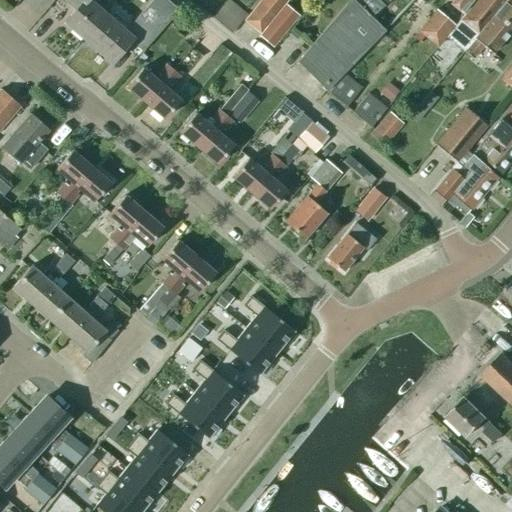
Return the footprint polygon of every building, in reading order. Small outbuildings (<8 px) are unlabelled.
[(83,39),(105,14),(89,0),(73,0),(79,5),(63,22),(83,39)] [(151,0),(125,31),(105,14),(83,39),(110,63),(132,38),(144,49),(177,11),(165,0),(151,0)] [(246,14),(229,0),(225,0),(212,16),(232,33),(246,14)] [(261,0),(244,20),(260,33),(286,0),(261,0)] [(391,0),(353,0),(352,1),(350,0),(296,61),(326,90),(328,92),(343,74),(385,30),(369,15),(391,0)] [(444,38),(475,0),(455,0),(458,3),(449,15),(445,19),(436,11),(418,32),(436,47),(444,38)] [(475,0),(444,38),(462,52),(505,0),(475,0)] [(511,0),(505,0),(462,52),(471,60),(482,47),(491,54),(511,29),(511,0)] [(269,46),(289,24),(276,14),(257,36),(269,46)] [(165,64),(153,78),(141,69),(126,87),(144,101),(171,69),(165,64)] [(179,76),(171,69),(144,101),(164,119),(179,100),(165,88),(168,84),(170,86),(179,76)] [(328,92),(337,99),(351,81),(343,74),(328,92)] [(351,81),(337,99),(346,106),(361,89),(351,81)] [(386,81),(380,88),(378,90),(377,92),(389,102),(398,91),(386,81)] [(219,109),(226,115),(247,90),(240,84),(219,109)] [(0,128),(20,106),(1,89),(0,90),(0,128)] [(258,101),(247,92),(229,114),(240,123),(258,101)] [(361,119),(376,102),(367,95),(352,112),(361,119)] [(376,102),(361,119),(371,127),(385,110),(376,102)] [(179,132),(198,148),(213,129),(217,125),(226,115),(219,109),(211,118),(209,118),(205,123),(195,114),(179,132)] [(456,163),(486,127),(464,109),(434,145),(456,163)] [(402,123),(389,111),(369,135),(383,146),(402,123)] [(500,119),(485,136),(472,152),(500,174),(511,158),(511,112),(504,122),(500,119)] [(48,130),(28,113),(0,145),(0,147),(19,163),(20,162),(29,169),(45,149),(38,142),(48,130)] [(217,125),(223,131),(232,120),(226,115),(217,125)] [(279,160),(251,193),(269,209),(285,191),(276,183),(279,179),(278,178),(299,152),(301,153),(306,147),(307,147),(310,143),(317,148),(327,137),(325,135),(327,133),(316,123),(314,125),(311,123),(291,146),(279,160)] [(213,129),(198,148),(216,164),(232,145),(213,129)] [(247,160),(233,178),(251,193),(279,160),(291,146),(283,138),(270,153),(271,154),(262,165),(265,167),(262,172),(247,160)] [(72,150),(54,169),(70,182),(67,185),(63,182),(55,192),(63,198),(90,166),(72,150)] [(375,179),(347,154),(340,162),(368,186),(375,179)] [(470,210),(497,176),(471,155),(457,173),(455,174),(450,170),(434,190),(446,200),(451,195),(470,210)] [(316,184),(284,222),(304,239),(325,213),(314,204),(324,191),(340,173),(324,160),(309,178),(316,184)] [(90,166),(63,198),(70,204),(77,195),(78,197),(82,192),(92,201),(110,182),(90,166)] [(355,210),(367,220),(384,198),(372,188),(355,210)] [(125,195),(108,215),(122,227),(120,230),(117,228),(108,237),(116,244),(143,211),(125,195)] [(0,244),(4,247),(19,227),(0,210),(0,244)] [(103,256),(101,259),(109,265),(133,236),(145,247),(162,227),(143,211),(116,244),(104,257),(103,256)] [(334,212),(330,218),(338,224),(343,217),(335,211),(334,212)] [(355,223),(326,258),(343,272),(362,248),(366,251),(375,239),(355,223)] [(87,241),(80,235),(68,248),(75,254),(87,241)] [(169,273),(138,309),(145,315),(158,300),(158,301),(168,289),(168,288),(196,256),(177,240),(160,259),(174,271),(170,275),(169,273)] [(136,271),(148,256),(140,249),(128,265),(136,271)] [(58,265),(65,271),(73,262),(66,255),(58,265)] [(158,300),(145,315),(146,315),(145,317),(155,324),(168,308),(166,306),(176,295),(183,285),(181,283),(184,280),(197,292),(215,273),(196,256),(168,288),(168,289),(158,301),(158,300)] [(57,280),(59,277),(65,271),(58,265),(49,274),(46,271),(41,276),(31,267),(12,288),(31,304),(49,283),(53,277),(57,280)] [(49,283),(31,304),(49,320),(67,299),(58,290),(65,282),(59,277),(57,280),(53,277),(49,283)] [(103,287),(96,296),(104,303),(112,294),(103,287)] [(215,302),(224,309),(233,297),(225,290),(215,302)] [(90,308),(85,314),(87,316),(68,337),(84,350),(80,354),(90,362),(117,330),(107,323),(102,329),(92,320),(106,305),(104,303),(96,296),(87,306),(90,308)] [(262,306),(250,296),(242,305),(255,315),(245,327),(277,353),(294,331),(262,306)] [(67,299),(49,320),(68,337),(87,316),(85,314),(67,299)] [(190,333),(200,340),(207,330),(198,323),(190,333)] [(235,340),(223,330),(215,339),(228,349),(259,374),(277,353),(245,327),(235,340)] [(202,348),(188,337),(178,350),(191,361),(202,348)] [(511,405),(511,362),(508,358),(501,352),(480,375),(511,405)] [(243,395),(199,360),(191,369),(203,379),(194,391),(225,417),(243,395)] [(156,372),(145,385),(162,400),(173,388),(156,372)] [(184,404),(172,394),(164,403),(176,413),(208,438),(225,417),(194,391),(184,404)] [(63,445),(72,436),(59,425),(66,417),(46,396),(29,414),(63,445)] [(467,436),(471,440),(486,424),(487,424),(488,423),(462,398),(445,416),(467,436)] [(46,439),(58,451),(63,445),(29,414),(13,432),(35,451),(46,439)] [(120,417),(113,426),(119,431),(126,421),(120,417)] [(501,436),(491,425),(483,433),(493,444),(501,436)] [(113,426),(105,435),(111,440),(119,431),(113,426)] [(146,441),(137,433),(131,441),(172,474),(187,454),(156,429),(146,441)] [(0,452),(31,481),(38,474),(25,462),(35,451),(13,432),(0,446),(0,452)] [(63,445),(78,459),(86,449),(72,436),(63,445)] [(172,474),(131,441),(125,449),(134,456),(125,467),(157,493),(172,474)] [(63,445),(58,451),(73,464),(78,459),(63,445)] [(24,489),(31,481),(0,452),(0,485),(2,487),(11,477),(24,489)] [(43,454),(34,465),(57,485),(66,474),(43,454)] [(90,454),(83,463),(89,468),(96,459),(90,454)] [(83,463),(75,473),(81,478),(89,468),(83,463)] [(116,478),(107,471),(101,478),(142,511),(157,493),(125,467),(116,478)] [(38,474),(31,481),(48,496),(54,489),(38,474)] [(141,511),(142,511),(101,478),(95,486),(104,494),(95,505),(103,511),(141,511)] [(31,481),(24,489),(41,505),(48,496),(31,481)]
